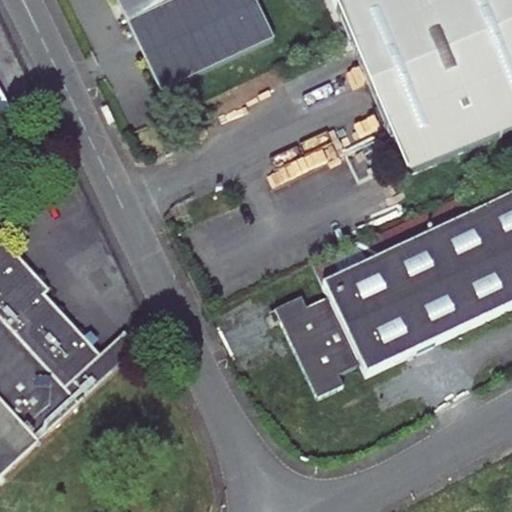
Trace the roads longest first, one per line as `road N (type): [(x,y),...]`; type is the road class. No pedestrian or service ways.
road 1 (residential): [(23,0),(269,511)]
road 2 (residential): [(330,511),(511,414)]
